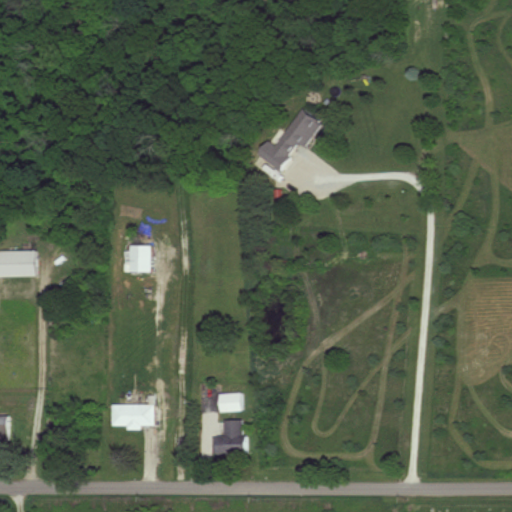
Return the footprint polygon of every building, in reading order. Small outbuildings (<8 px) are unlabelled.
[(307,148),(324,122),(303,108),(277,147),(290,156),(299,143),(307,148)] [(38,251),(0,250),(0,277),(38,277),(38,251)] [(243,393),(221,393),(221,412),(243,412),(243,393)] [(156,404),(113,404),(113,427),(156,427),(156,404)] [(0,440),(10,441),(10,415),(0,415),(0,440)] [(219,435),(219,455),(246,455),(246,420),(225,420),(225,435),(219,435)]
